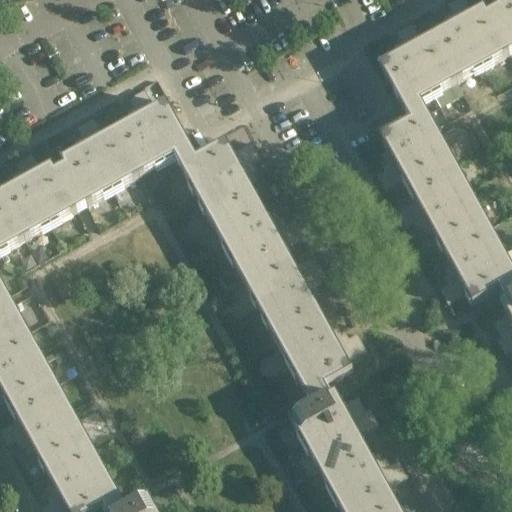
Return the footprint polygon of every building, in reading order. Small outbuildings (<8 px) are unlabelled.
[(511,0),(506,0),(505,1),(494,7),(497,13),(488,18),(485,12),(474,18),(464,0),(460,0),(447,8),(454,20),(439,27),(444,35),(432,41),(457,87),(511,57),(511,0)] [(457,87),(432,41),(423,46),(412,27),(395,36),(402,48),(388,56),(392,63),(379,70),(410,125),(427,116),(422,107),(457,87)] [(197,162),(167,107),(156,112),(145,93),(129,102),(135,114),(121,122),(125,130),(114,135),(140,182),(175,163),(180,171),(197,162)] [(410,196),(457,170),(427,116),(410,125),(381,142),(387,154),(380,158),(388,172),(376,178),(385,195),(404,185),(410,196)] [(83,213),(140,182),(114,135),(104,141),(93,122),(77,131),(83,143),(69,151),(73,158),(61,165),(65,170),(62,172),(56,175),(53,169),(42,175),(32,156),(15,165),(22,177),(7,185),(12,192),(1,198),(27,244),(83,213)] [(261,209),(250,188),(257,183),(249,169),(261,163),(252,146),(233,157),(227,146),(197,162),(180,171),(215,234),(261,209)] [(491,231),(474,201),(457,170),(410,196),(415,204),(396,215),(405,231),(417,225),(425,239),(432,235),(444,257),(491,231)] [(0,259),(27,244),(1,198),(0,198),(0,259)] [(285,251),(304,240),(295,223),(283,230),(275,216),(267,220),(261,209),(215,234),(243,285),(289,260),(285,251)] [(511,269),(491,231),(444,257),(450,267),(443,271),(451,286),(439,292),(448,309),(467,298),(473,309),(501,294),(504,300),(506,303),(501,306),(507,318),(492,326),(494,331),(502,326),(508,336),(496,343),(505,359),(511,355),(511,269)] [(324,323),(312,301),(320,297),(312,283),(324,277),(315,260),(295,270),(289,260),(243,285),(278,348),(324,323)] [(0,354),(30,338),(0,282),(0,354)] [(328,395),(325,391),(353,375),(347,364),(367,354),(357,337),(346,344),(338,329),(330,334),(324,323),(278,348),(310,405),(312,410),(290,422),(319,476),(366,450),(360,439),(379,429),(370,412),(358,419),(353,409),(361,404),(358,400),(343,409),(336,397),(331,400),(328,395)] [(12,414),(58,388),(30,338),(0,354),(0,407),(7,404),(12,414)] [(46,476),(93,450),(58,388),(12,414),(17,424),(0,433),(0,437),(7,451),(19,445),(27,459),(35,455),(46,476)] [(155,511),(149,500),(127,511),(126,511),(125,509),(93,450),(46,476),(52,487),(45,491),(53,505),(41,511),(155,511)] [(388,491),(408,481),(399,464),(387,470),(379,456),(372,460),(366,450),(319,476),(339,511),(375,511),(394,502),(388,491)] [(409,511),(407,508),(400,511),(399,511),(394,502),(375,511),(409,511)]
